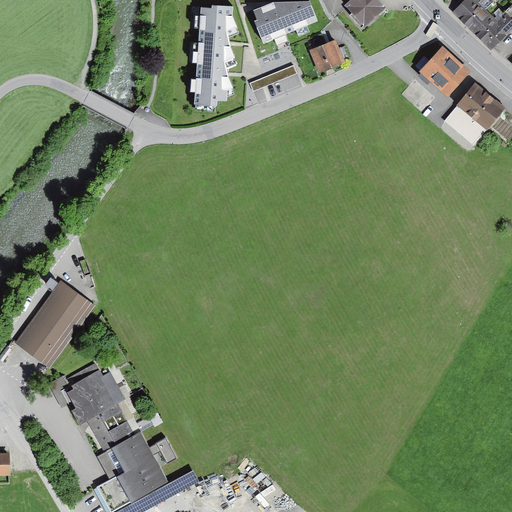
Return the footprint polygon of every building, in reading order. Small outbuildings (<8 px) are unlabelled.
[(341,0),(367,29),(389,10),(379,0),(341,0)] [(462,0),(451,11),(471,31),(489,13),(486,9),(495,1),(493,0),(462,0)] [(254,23),(263,45),(318,23),(310,4),(273,4),(254,12),(258,22),(254,23)] [(212,10),(201,9),(195,106),(217,108),(217,103),(227,103),(227,92),(233,90),(229,79),(228,75),(225,64),(235,60),(231,48),(230,44),(227,32),(237,29),(233,18),(234,7),(212,7),(212,10)] [(489,13),(471,31),(491,50),(511,29),(511,19),(505,12),(497,20),(489,13)] [(337,40),(309,51),(319,74),(346,63),(337,40)] [(470,75),(443,50),(422,73),(449,97),(470,75)] [(419,62),(424,66),(433,55),(428,52),(419,62)] [(293,66),(250,83),(253,92),(297,74),(293,66)] [(507,106),(474,83),(458,107),(490,130),(507,106)] [(62,283),(17,344),(51,368),(95,307),(62,283)] [(67,383),(52,391),(61,408),(72,402),(66,391),(72,388),(71,385),(99,369),(96,363),(65,380),(67,383)] [(99,369),(71,385),(72,388),(66,391),(72,402),(75,408),(71,410),(80,425),(88,421),(105,452),(97,457),(110,480),(97,487),(111,511),(113,511),(168,482),(153,456),(160,452),(167,464),(177,459),(166,439),(148,449),(140,434),(134,437),(115,403),(124,398),(110,372),(103,376),(99,369)] [(65,380),(63,375),(48,384),(52,391),(67,383),(65,380)] [(10,456),(0,455),(0,479),(11,479),(10,456)] [(141,511),(198,481),(192,471),(118,511),(141,511)]
